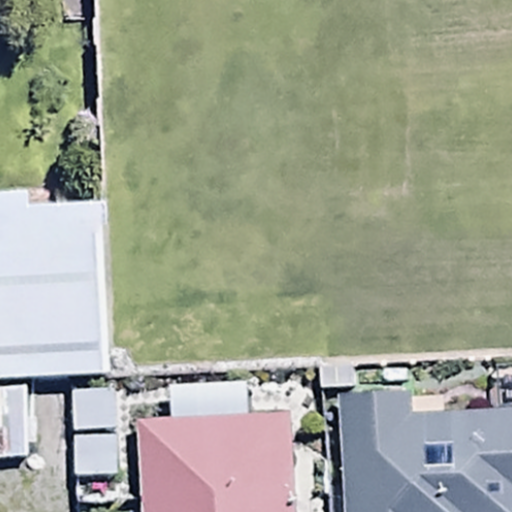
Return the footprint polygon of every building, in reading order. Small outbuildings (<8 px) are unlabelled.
[(0,378),(103,374),(97,201),(19,203),(18,188),(0,188),(0,378)] [(23,389),(0,389),(0,460),(25,460),(23,389)] [(112,391),(71,393),(75,480),(116,479),(112,391)] [(409,395),(336,398),(341,511),(511,511),(511,408),(410,412),(409,395)] [(295,511),(291,419),(136,422),(137,511),(295,511)]
